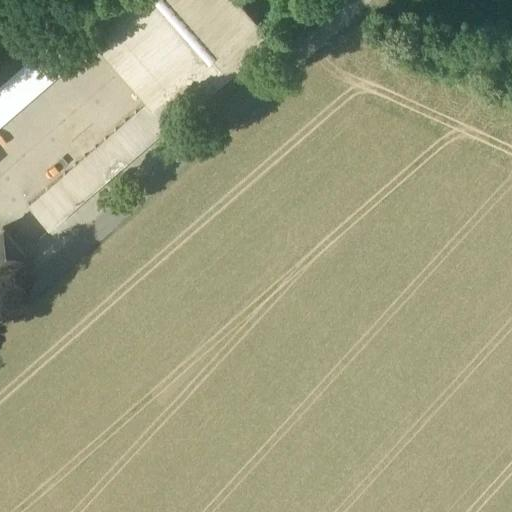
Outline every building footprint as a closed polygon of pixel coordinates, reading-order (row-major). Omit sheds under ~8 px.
[(241,0),(94,0),(93,1),(113,25),(165,86),(185,109),(271,34),(241,0)] [(93,1),(0,83),(0,124),(94,42),(113,25),(93,1)] [(165,86),(113,25),(94,42),(147,102),(156,94),(165,86)] [(185,109),(165,86),(156,94),(176,117),(185,109)] [(147,102),(28,205),(48,228),(176,117),(156,94),(147,102)] [(3,227),(0,229),(0,278),(27,255),(3,227)]
